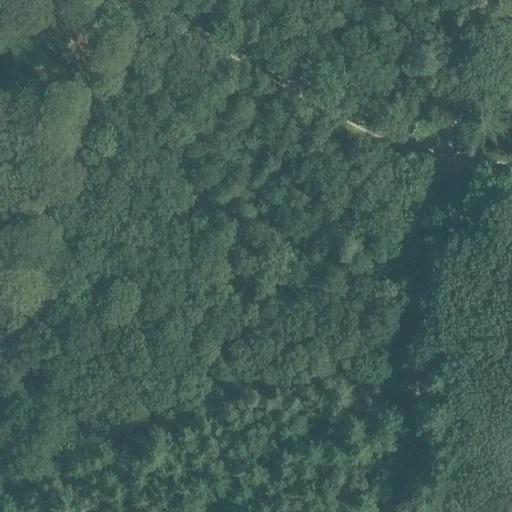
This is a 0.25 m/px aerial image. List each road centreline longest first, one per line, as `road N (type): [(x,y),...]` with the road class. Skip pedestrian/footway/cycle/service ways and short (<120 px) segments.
road 1 (track): [(511,172),(382,139),(338,119),(144,0)]
road 2 (track): [(393,511),(448,157)]
road 3 (track): [(448,157),(478,0)]
